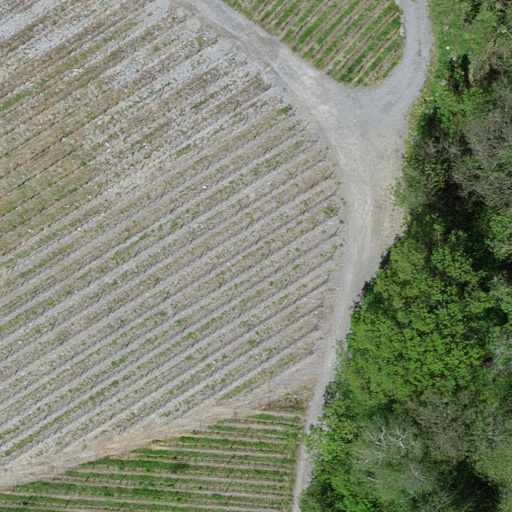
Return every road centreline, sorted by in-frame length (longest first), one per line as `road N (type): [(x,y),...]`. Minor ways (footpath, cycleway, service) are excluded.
road 1 (track): [(384,127),(324,511)]
road 2 (track): [(194,0),(384,127)]
road 3 (track): [(384,127),(413,46),(389,0)]
